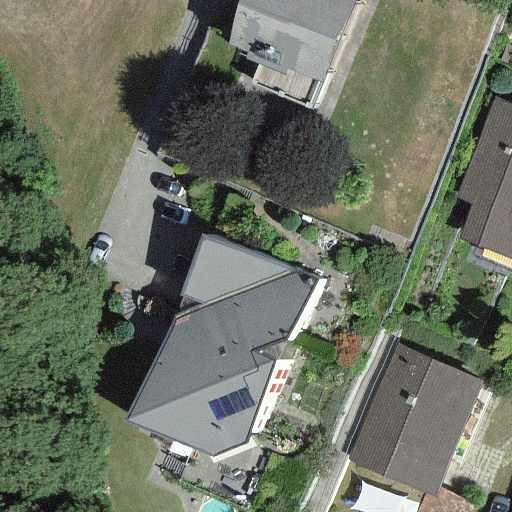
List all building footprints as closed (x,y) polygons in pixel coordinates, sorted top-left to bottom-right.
[(243,0),(225,43),(248,52),(245,59),(257,64),(249,84),(309,108),(353,0),(243,0)] [(511,105),(495,99),(455,198),(471,204),(457,240),(511,261),(511,105)] [(316,280),(199,234),(179,295),(182,297),(176,315),(173,317),(124,422),(209,457),(243,445),(273,365),(282,341),(316,280)] [(438,487),(481,382),(392,346),(344,462),(424,495),(433,498),(438,487)] [(469,511),(473,505),(438,487),(433,498),(424,495),(414,511),(469,511)]
